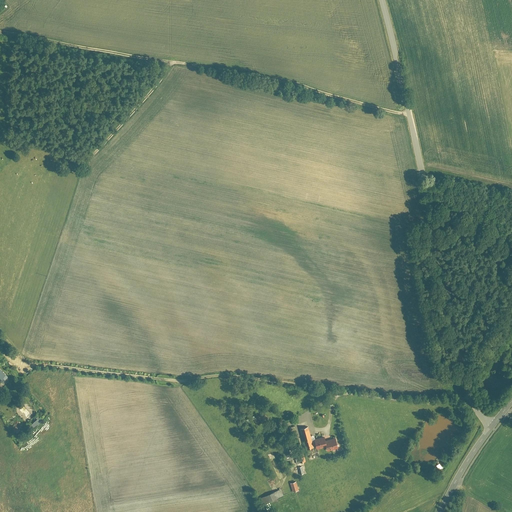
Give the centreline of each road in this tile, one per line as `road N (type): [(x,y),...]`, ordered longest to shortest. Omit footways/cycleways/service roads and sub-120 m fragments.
road 1 (residential): [(492,426),(472,396),(380,0)]
road 2 (track): [(344,393),(241,376),(176,381),(29,366),(0,348)]
road 3 (track): [(472,396),(406,401),(344,393)]
